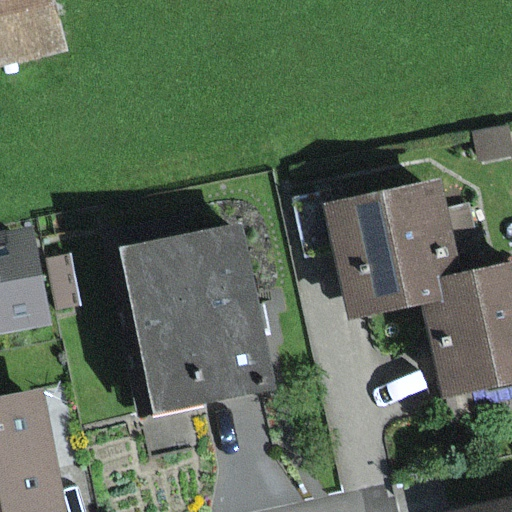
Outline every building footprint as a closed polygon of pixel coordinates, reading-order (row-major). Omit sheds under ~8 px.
[(52,0),(0,0),(0,67),(66,51),(52,0)] [(440,179),(321,204),(345,322),(421,307),(441,303),(436,280),(460,275),(440,179)] [(242,224),(103,252),(138,419),(276,390),(242,224)] [(34,228),(0,234),(0,336),(52,327),(34,228)] [(440,398),(511,383),(511,264),(460,275),(436,280),(441,303),(421,307),(440,398)] [(64,511),(42,390),(0,398),(0,511),(64,511)] [(511,511),(511,497),(447,511),(511,511)]
